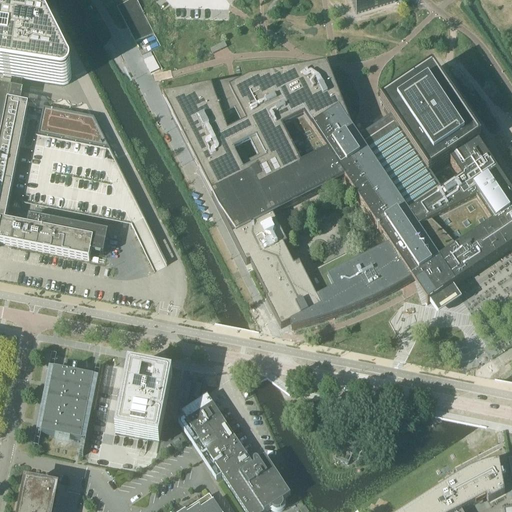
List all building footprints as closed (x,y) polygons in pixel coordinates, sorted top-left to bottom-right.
[(154,34),(138,4),(138,2),(136,0),(130,0),(117,7),(121,15),(128,29),(135,44),(154,35),(154,34)] [(351,0),(356,15),(396,2),(395,0),(351,0)] [(0,244),(3,245),(30,250),(79,260),(89,262),(91,255),(91,254),(104,257),(108,234),(62,225),(29,219),(27,228),(15,226),(15,224),(16,224),(17,223),(18,222),(18,221),(17,221),(17,220),(16,220),(15,220),(14,220),(14,221),(8,224),(5,224),(8,210),(20,147),(27,114),(42,117),(42,118),(38,136),(109,151),(107,146),(94,119),(74,115),(43,109),(43,112),(28,109),(28,107),(21,106),(24,93),(21,92),(23,81),(61,87),(63,87),(65,87),(67,86),(68,85),(69,84),(70,82),(71,81),(71,79),(71,77),(71,75),(60,54),(44,23),(12,18),(0,15),(0,77),(3,78),(11,79),(10,90),(1,88),(0,92),(0,244)] [(213,54),(227,48),(224,43),(211,50),(213,55),(213,54)] [(351,132),(351,130),(327,68),(249,83),(236,85),(233,86),(232,86),(190,94),(164,99),(162,100),(171,117),(192,158),(196,166),(198,170),(211,197),(212,197),(246,266),(250,264),(254,271),(268,299),(266,300),(281,330),(290,325),(292,329),(293,331),(292,331),(292,332),(299,330),(307,328),(314,326),(321,324),(328,321),(334,320),(341,317),(347,315),(354,312),(361,309),(368,306),(374,303),(381,300),(388,297),(394,293),(400,289),(412,283),(418,292),(426,304),(427,306),(429,305),(430,305),(438,317),(462,302),(453,289),(458,286),(511,249),(511,197),(478,146),(477,145),(481,143),(432,71),(380,106),(384,112),(390,121),(391,121),(390,121),(376,131),(375,131),(375,130),(374,130),(373,130),(372,130),(371,130),(371,131),(370,131),(370,132),(370,133),(370,134),(370,135),(359,142),(359,143),(359,142),(353,134),(351,132)] [(144,220),(131,226),(143,250),(155,243),(144,220)] [(54,370),(55,366),(57,356),(52,355),(34,448),(39,449),(41,435),(81,443),(79,457),(83,457),(101,365),(97,364),(94,378),(76,375),(78,368),(73,367),(72,374),(54,370)] [(156,461),(161,434),(163,422),(164,422),(173,379),(106,366),(99,404),(87,463),(138,473),(156,461)] [(207,397),(181,415),(184,419),(186,423),(244,511),(268,511),(272,510),(272,511),(273,511),(274,511),(279,511),(280,511),(281,511),(282,511),(282,510),(282,509),(283,509),(283,508),(283,507),(283,506),(283,505),(283,504),(282,503),(283,503),(284,502),(290,498),(265,459),(258,464),(253,467),(213,406),(207,397)] [(344,438),(334,460),(348,466),(358,444),(344,438)] [(459,477),(405,511),(462,511),(478,503),(478,504),(479,504),(480,505),(481,504),(482,504),(482,503),(483,503),(483,502),(483,501),(486,499),(488,503),(505,495),(499,463),(500,463),(499,462),(491,464),(484,466),(478,468),(471,471),(465,474),(464,473),(459,476),(459,477)] [(51,511),(56,491),(27,485),(21,511),(51,511)] [(219,511),(209,496),(185,511),(219,511)]
